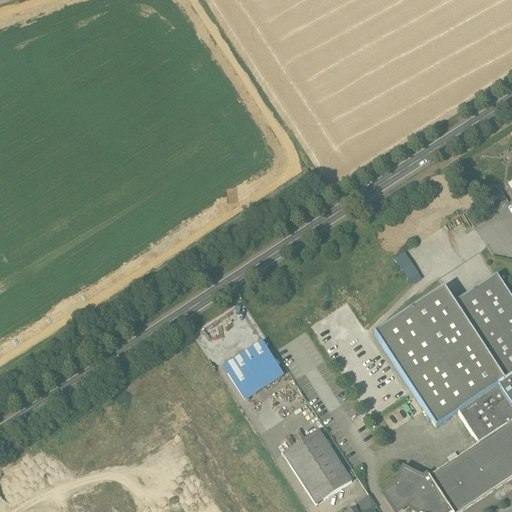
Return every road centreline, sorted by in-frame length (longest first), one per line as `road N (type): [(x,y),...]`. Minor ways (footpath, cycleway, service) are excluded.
road 1 (secondary): [(511,101),(0,432)]
road 2 (track): [(193,0),(284,138),(290,172),(0,365)]
road 3 (track): [(19,511),(100,477),(138,493)]
